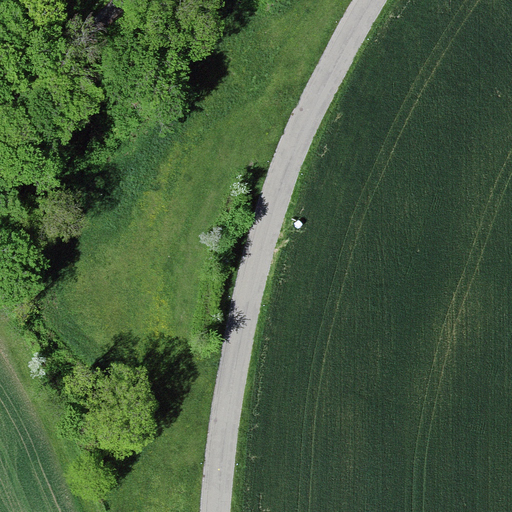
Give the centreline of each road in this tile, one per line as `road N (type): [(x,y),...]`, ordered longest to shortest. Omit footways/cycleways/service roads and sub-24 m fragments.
road 1 (tertiary): [(371,0),(310,104),(261,241),(235,347),(215,511)]
road 2 (residential): [(138,0),(89,83),(0,158)]
